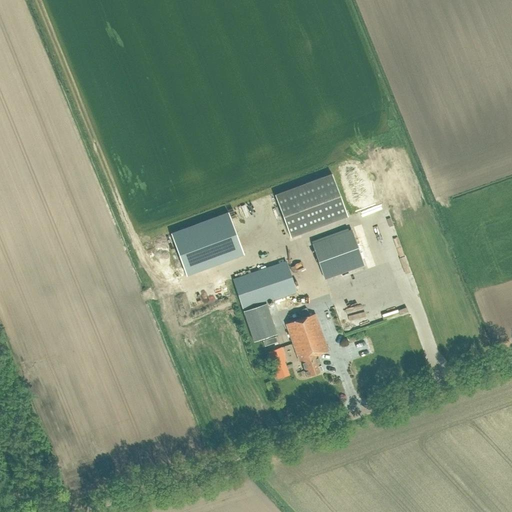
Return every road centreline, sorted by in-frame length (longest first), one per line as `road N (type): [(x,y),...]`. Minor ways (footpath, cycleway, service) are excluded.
road 1 (tertiary): [(511,363),(87,511)]
road 2 (track): [(173,283),(147,276),(35,0)]
road 3 (track): [(74,511),(0,325)]
